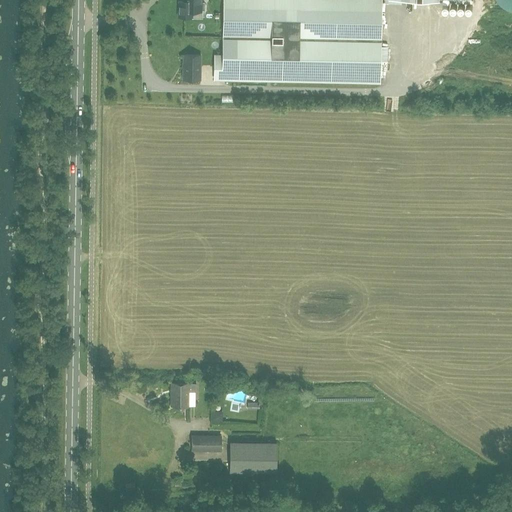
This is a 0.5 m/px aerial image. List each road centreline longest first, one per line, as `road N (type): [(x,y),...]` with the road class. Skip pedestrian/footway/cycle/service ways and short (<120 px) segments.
road 1 (primary): [(70,511),(78,0)]
road 2 (track): [(355,511),(279,491),(92,504)]
